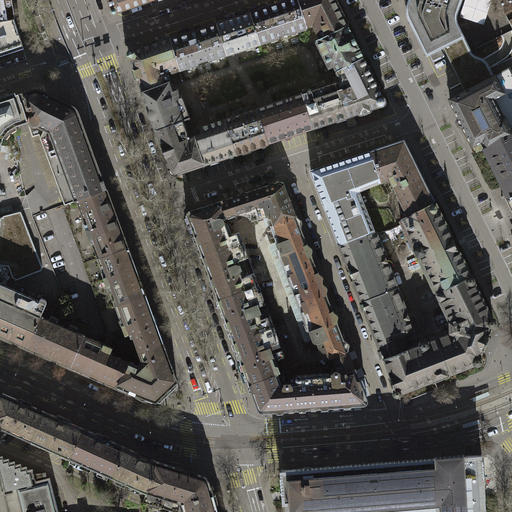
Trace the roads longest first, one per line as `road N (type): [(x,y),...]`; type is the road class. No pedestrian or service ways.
road 1 (primary): [(98,110),(218,443)]
road 2 (residential): [(391,429),(291,163)]
road 3 (primary): [(244,442),(160,203)]
road 4 (tertiary): [(0,364),(139,425),(218,443)]
road 5 (residential): [(511,291),(425,117)]
road 6 (primary): [(160,203),(101,50)]
road 7 (secondary): [(244,442),(391,429)]
road 8 (residential): [(425,117),(291,163)]
road 9 (residential): [(291,163),(160,203)]
road 10 (secondary): [(511,377),(412,409),(391,429)]
road 11 (residential): [(425,117),(367,0)]
road 12 (residential): [(99,39),(220,0)]
road 13 (secondary): [(391,429),(429,440),(511,419)]
